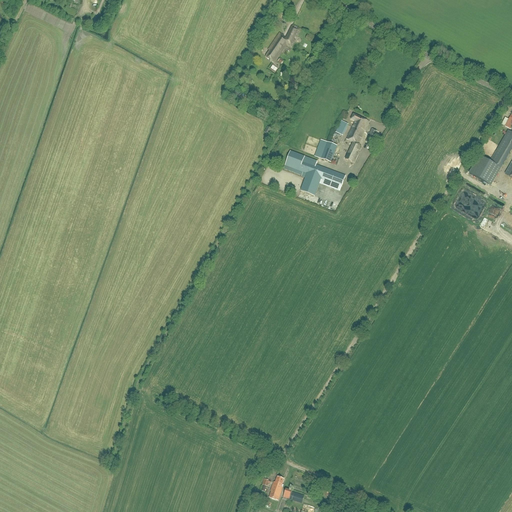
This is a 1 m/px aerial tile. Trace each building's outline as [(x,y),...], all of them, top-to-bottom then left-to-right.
[(286,46),(292,49),(295,41),(293,40),(294,37),(297,38),(300,29),(292,25),(285,42),(282,41),(284,36),(280,33),(269,50),(270,51),(265,58),(275,64),(286,46)] [(355,122),(347,140),(353,143),(345,160),(354,164),(358,155),(355,154),(357,151),(359,151),(361,148),(360,145),(359,145),(369,122),(353,115),(351,120),(355,122)] [(347,125),(341,122),(336,133),(342,136),(347,125)] [(372,130),(366,142),(373,145),(378,133),(372,130)] [(511,150),(511,132),(508,131),(490,161),(479,155),(469,172),(491,185),(501,168),(511,150)] [(337,147),(327,143),(321,159),(331,163),(337,147)] [(317,162),(291,152),(284,169),(302,176),(302,177),(305,178),(301,191),(315,196),(319,184),(340,192),(345,176),(316,165),(317,162)] [(271,492),(269,498),(278,501),(283,488),(281,488),(284,480),(277,477),(275,483),(274,482),(271,492)] [(283,498),(289,500),(292,492),(286,490),(283,498)]
